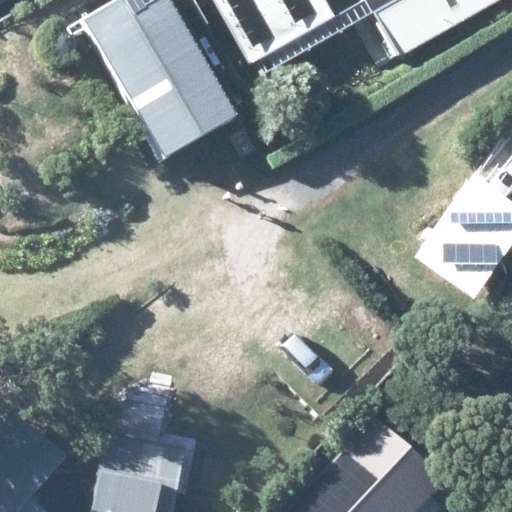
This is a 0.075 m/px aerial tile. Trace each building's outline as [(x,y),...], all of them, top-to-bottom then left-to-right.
[(170,0),(109,0),(83,15),(165,160),(238,119),(170,0)] [(259,70),(339,24),(324,0),(225,0),(219,4),(259,70)] [(410,61),(511,1),(511,0),(393,0),(382,7),(410,61)] [(511,193),(483,172),(424,257),(480,295),(511,248),(511,193)] [(103,476),(65,469),(60,466),(69,456),(8,404),(0,413),(0,465),(0,466),(0,511),(177,511),(190,446),(156,439),(154,447),(110,438),(103,476)] [(382,417),(297,511),(418,511),(450,478),(382,417)]
